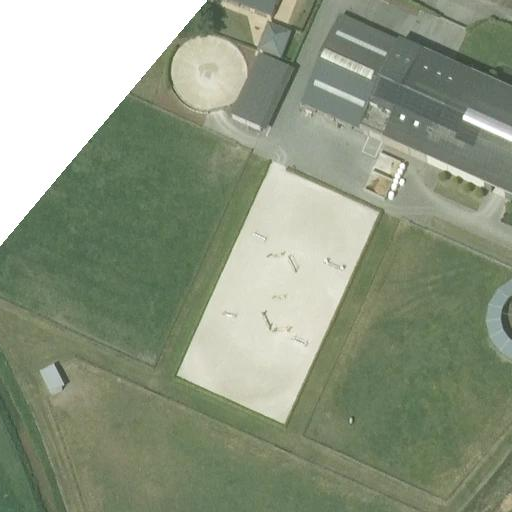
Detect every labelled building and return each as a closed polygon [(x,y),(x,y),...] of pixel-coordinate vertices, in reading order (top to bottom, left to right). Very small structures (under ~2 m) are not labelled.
[(211,0),(208,9),(266,28),(275,0),(211,0)] [(359,0),(342,50),(371,64),(392,0),(359,0)] [(511,36),(442,9),(431,37),(502,67),(511,42),(511,36)] [(386,48),(375,78),(445,104),(456,74),(386,48)] [(249,54),(223,117),(259,131),(285,69),(249,54)] [(511,93),(490,86),(480,113),(508,124),(511,114),(511,93)] [(368,153),(363,170),(360,169),(355,186),(378,193),(388,159),(368,153)] [(42,394),(57,387),(46,365),(32,372),(42,394)]
